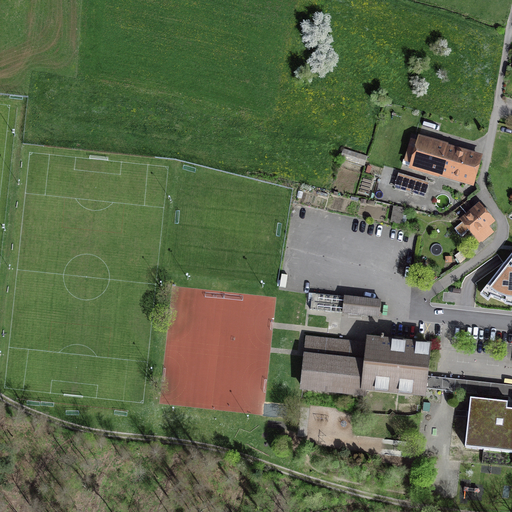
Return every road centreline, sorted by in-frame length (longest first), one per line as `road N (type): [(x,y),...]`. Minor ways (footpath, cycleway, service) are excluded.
road 1 (track): [(456,511),(214,447),(92,430),(0,397)]
road 2 (residential): [(497,103),(480,185),(501,224),(495,244),(408,305)]
